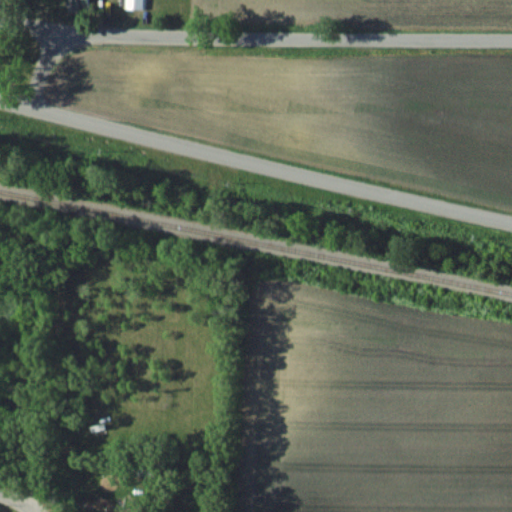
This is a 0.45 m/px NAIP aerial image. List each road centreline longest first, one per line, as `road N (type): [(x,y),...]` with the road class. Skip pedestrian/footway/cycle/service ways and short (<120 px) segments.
road 1 (secondary): [(511,209),(0,98)]
road 2 (residential): [(511,38),(153,37),(55,33),(0,20)]
